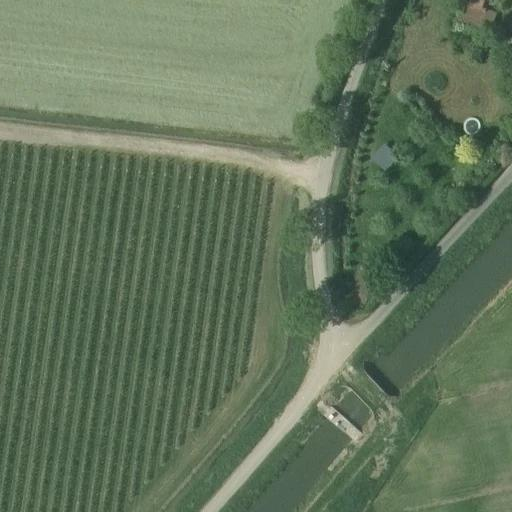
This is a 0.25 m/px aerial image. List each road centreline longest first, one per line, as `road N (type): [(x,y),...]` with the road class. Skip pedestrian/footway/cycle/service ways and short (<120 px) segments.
road 1 (unclassified): [(338,359),(319,272),(321,203),(341,112),(381,0)]
road 2 (unclassified): [(338,359),(511,173)]
road 3 (unclassified): [(206,511),(338,359)]
